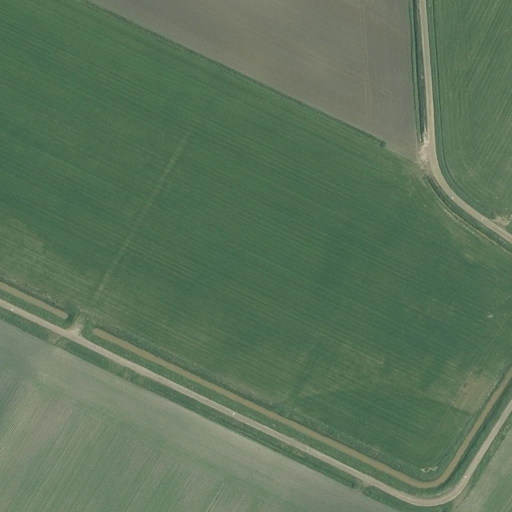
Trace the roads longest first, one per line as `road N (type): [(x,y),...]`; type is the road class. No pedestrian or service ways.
road 1 (unclassified): [(511,405),(458,489),(429,503),(409,500),(0,302)]
road 2 (unclassified): [(511,239),(455,198),(435,168),(421,0)]
